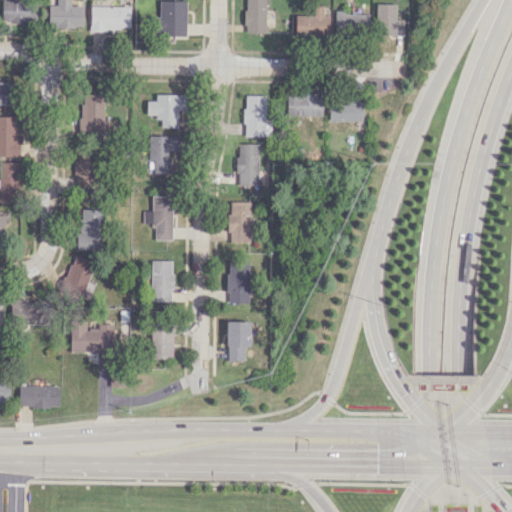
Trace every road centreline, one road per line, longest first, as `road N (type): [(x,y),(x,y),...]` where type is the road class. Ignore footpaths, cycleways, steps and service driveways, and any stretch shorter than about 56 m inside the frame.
road 1 (trunk): [(509,0),(457,135),(432,265),(427,353),(445,511)]
road 2 (trunk): [(475,511),(460,428),(461,260),(511,65)]
road 3 (residential): [(398,68),(107,64),(0,53)]
road 4 (residential): [(216,0),(199,392)]
road 5 (primary): [(375,430),(175,428),(106,448)]
road 6 (residential): [(0,269),(43,259),(47,245),(57,60)]
road 7 (trunk): [(370,270),(325,398),(293,428)]
road 8 (trunk): [(417,121),(370,270)]
road 9 (trunk): [(370,270),(381,346),(411,400)]
road 10 (trunk): [(479,0),(417,121)]
